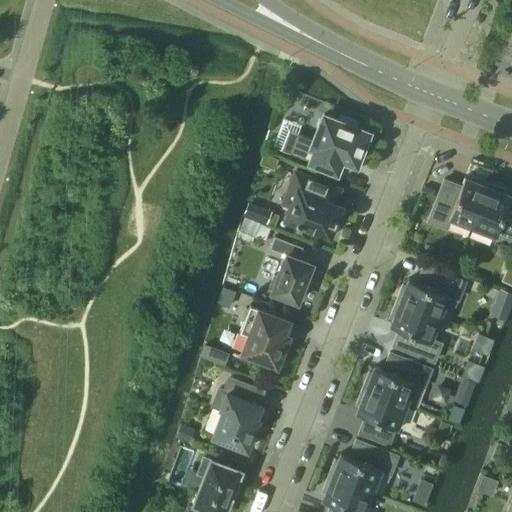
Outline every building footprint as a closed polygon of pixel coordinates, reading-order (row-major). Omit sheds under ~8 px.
[(511,23),(508,22),(497,51),(511,56),(511,23)] [(289,130),(281,149),(336,170),(341,157),(356,163),(357,160),(360,162),(365,148),(364,148),(370,134),(368,133),(368,131),(354,126),(356,121),(340,115),(338,120),(324,114),(322,117),(318,118),(315,126),(318,130),(314,139),(289,130)] [(300,223),(330,234),(341,205),(334,202),(339,188),(295,171),(283,202),(290,205),(286,217),(296,221),(296,222),(300,224),(300,223)] [(444,179),(428,220),(446,227),(450,217),(472,226),(489,182),(473,176),(472,179),(465,176),(460,188),(454,186),(456,183),(444,179)] [(489,182),(472,226),(495,235),(496,233),(511,239),(511,207),(511,208),(506,206),(511,194),(504,191),(505,188),(489,182)] [(271,291),(297,301),(312,264),(298,258),(302,247),(274,236),(270,248),(286,254),(277,277),(273,275),(268,288),(272,289),(271,291)] [(402,284),(396,300),(439,317),(448,295),(458,299),(465,281),(424,264),(419,276),(422,277),(420,283),(408,278),(405,285),(402,284)] [(396,300),(390,316),(393,317),(390,324),(402,329),(400,334),(397,333),(392,345),(434,361),(441,342),(431,339),(439,317),(396,300)] [(260,359),(277,365),(278,362),(282,363),(287,348),(284,347),(289,335),(284,333),(289,320),(250,305),(239,332),(248,336),(242,352),(245,353),(244,356),(259,362),(260,359)] [(368,371),(362,387),(405,404),(414,382),(424,386),(431,368),(390,352),(385,363),(388,364),(386,370),(374,365),(371,372),(368,371)] [(212,436),(247,449),(248,444),(250,445),(253,437),(252,436),(258,419),(256,418),(261,405),(257,403),(262,390),(229,377),(224,391),(219,389),(213,405),(223,408),(212,436)] [(362,387),(356,403),(359,404),(356,411),(368,416),(366,422),(363,420),(359,432),(388,444),(395,426),(397,427),(405,404),(362,387)] [(335,458),(328,474),(372,491),(380,469),(390,473),(397,455),(356,439),(351,450),(354,452),(352,457),(340,453),(338,460),(335,458)] [(186,508),(194,511),(207,511),(209,509),(216,511),(223,511),(229,499),(229,500),(235,485),(234,485),(240,470),(203,455),(196,472),(204,475),(198,491),(193,489),(186,508)] [(325,483),(322,490),(325,492),(322,498),(334,503),(332,509),(329,508),(327,511),(363,511),(372,491),(328,474),(325,483)]
